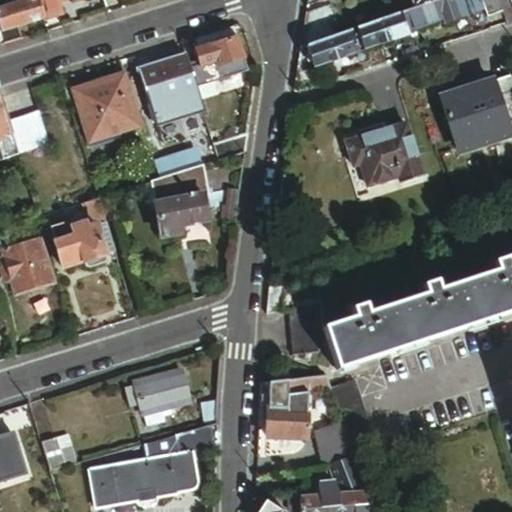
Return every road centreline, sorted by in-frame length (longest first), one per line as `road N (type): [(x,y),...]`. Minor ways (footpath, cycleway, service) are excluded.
road 1 (residential): [(278,10),(229,8),(0,78)]
road 2 (residential): [(0,392),(246,315)]
road 3 (residential): [(511,35),(272,109)]
road 4 (residential): [(272,109),(246,315)]
road 5 (residential): [(246,315),(235,511)]
